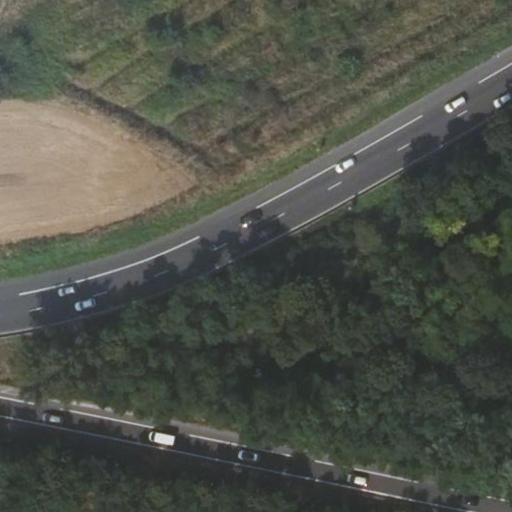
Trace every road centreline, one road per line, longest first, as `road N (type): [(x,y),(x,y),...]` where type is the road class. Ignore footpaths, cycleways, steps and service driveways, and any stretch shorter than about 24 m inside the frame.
road 1 (motorway): [(511,87),(360,175),(158,275),(0,315)]
road 2 (motorway): [(502,511),(0,409)]
